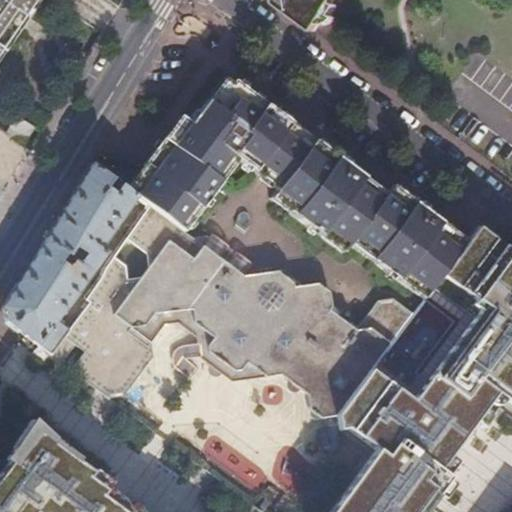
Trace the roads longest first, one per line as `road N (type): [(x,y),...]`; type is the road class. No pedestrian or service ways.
road 1 (residential): [(224,0),(511,219)]
road 2 (tertiary): [(162,0),(0,265)]
road 3 (residential): [(0,350),(212,511)]
